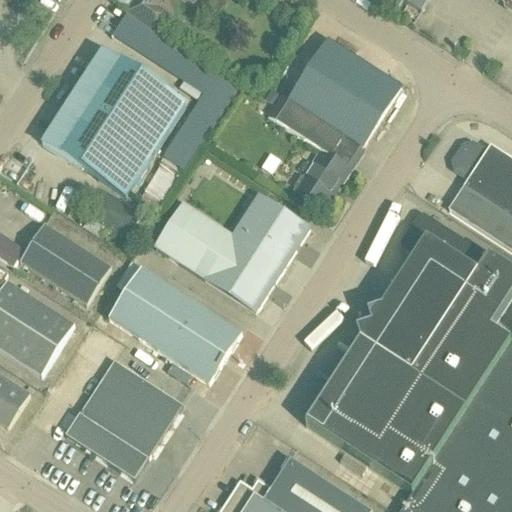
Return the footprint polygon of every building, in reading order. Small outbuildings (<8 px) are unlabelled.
[(147,0),(138,0),(129,15),(146,26),(158,7),(147,0)] [(180,0),(196,10),(202,0),(180,0)] [(422,14),(430,0),(402,0),(402,1),(422,14)] [(511,0),(497,0),(511,9),(511,0)] [(364,154),(403,94),(329,46),(290,105),(355,148),(364,154)] [(127,203),(186,111),(144,84),(102,56),(43,149),(85,176),(127,203)] [(282,100),(275,111),(242,90),(224,119),(240,129),(248,116),(266,127),(269,122),(323,156),(297,195),(325,213),(351,174),(342,168),(355,148),(290,105),(282,100)] [(265,103),(275,110),(280,102),(270,95),(265,103)] [(511,256),(511,163),(491,150),(487,157),(474,148),(465,150),(454,166),(456,175),(470,184),(465,191),(465,192),(449,215),(511,256)] [(126,244),(142,218),(104,194),(88,220),(126,244)] [(0,205),(0,214),(18,222),(25,204),(4,196),(0,205)] [(311,234),(270,208),(262,221),(251,214),(234,241),(183,209),(156,252),(256,318),(311,234)] [(511,511),(511,346),(510,345),(492,333),(511,301),(511,275),(489,260),(424,219),(420,220),(401,248),(402,253),(415,262),(383,312),(368,317),(372,329),(357,334),(361,345),(306,430),(411,498),(401,511),(511,511)] [(88,311),(112,274),(45,231),(21,268),(88,311)] [(133,261),(140,248),(130,241),(122,255),(133,261)] [(20,260),(0,247),(0,263),(13,271),(20,260)] [(142,274),(131,266),(116,290),(127,297),(110,324),(210,389),(243,339),(142,274)] [(0,354),(42,382),(75,331),(8,288),(0,299),(0,354)] [(134,486),(183,410),(115,366),(66,441),(134,486)] [(0,428),(9,434),(31,400),(0,380),(0,428)] [(363,511),(291,465),(273,492),(258,482),(249,495),(237,487),(220,511),(363,511)]
